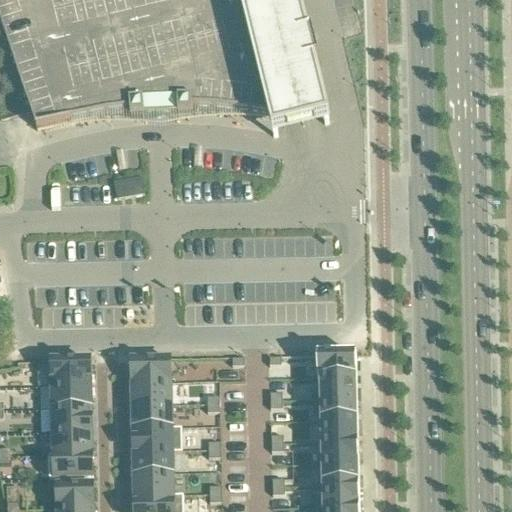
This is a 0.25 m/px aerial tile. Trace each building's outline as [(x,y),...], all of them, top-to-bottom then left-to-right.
[(0,0),(0,23),(37,134),(46,131),(56,128),(68,125),(78,123),(88,121),(101,118),(110,116),(120,115),(130,114),(131,120),(145,119),(144,118),(178,117),(192,117),(192,111),(200,111),(210,112),(218,112),(228,113),(239,114),(249,116),(259,117),(267,119),(268,124),(273,143),(330,128),(316,71),(320,71),(313,43),(310,44),(298,0),(0,0)] [(46,131),(37,134),(36,138),(47,135),(62,132),(79,130),(93,129),(111,129),(128,130),(139,132),(144,135),(149,138),(154,138),(166,138),(171,136),(176,133),(182,130),(194,126),(207,124),(221,123),(236,122),(251,123),(268,124),(267,119),(259,117),(249,116),(239,114),(228,113),(218,112),(210,112),(200,111),(192,111),(192,117),(178,117),(144,118),(145,119),(131,120),(130,114),(120,115),(110,116),(101,118),(88,121),(78,123),(68,125),(56,128),(46,131)] [(145,201),(142,185),(115,189),(118,205),(145,201)] [(356,361),(317,362),(317,385),(356,384),(356,361)] [(281,364),(269,364),(270,372),(282,372),(281,364)] [(171,365),(132,366),(133,390),(172,389),(171,365)] [(245,365),(233,365),(233,373),(245,373),(245,365)] [(91,392),(91,367),(52,368),(52,393),(91,392)] [(356,384),(317,385),(317,386),(319,386),(320,406),(357,405),(356,384)] [(172,389),(133,390),(133,413),(173,412),(172,389)] [(92,415),(91,392),(52,393),(53,416),(92,415)] [(282,399),(270,399),(270,407),(282,407),(282,399)] [(220,403),(208,403),(208,411),(220,411),(220,403)] [(357,405),(320,406),(320,428),(357,427),(357,405)] [(282,407),(270,407),(271,415),(283,415),(282,407)] [(220,411),(208,411),(208,419),(220,419),(220,411)] [(173,412),(133,413),(134,436),(173,435),(173,412)] [(92,440),(92,415),(53,416),(53,441),(92,440)] [(357,427),(320,428),(321,449),(358,449),(357,427)] [(173,435),(134,436),(134,459),(174,458),(173,435)] [(93,461),(92,440),(53,441),(54,461),(49,461),(49,462),(93,461)] [(283,442),(271,443),(272,451),(284,450),(283,442)] [(221,449),(209,449),(209,457),(221,457),(221,449)] [(358,449),(321,449),(322,471),(358,470),(358,449)] [(284,450),(272,451),(272,459),(284,458),(284,450)] [(0,462),(11,463),(11,455),(0,454),(0,462)] [(221,457),(209,457),(209,465),(221,465),(221,457)] [(174,458),(134,459),(135,481),(174,480),(174,458)] [(94,485),(93,461),(49,462),(50,486),(94,485)] [(0,470),(11,471),(11,463),(0,462),(0,470)] [(358,470),(322,471),(322,493),(359,492),(358,470)] [(174,480),(135,481),(135,503),(175,502),(174,480)] [(284,485),(272,486),(273,494),(285,493),(284,485)] [(94,511),(94,491),(57,492),(57,511),(94,511)] [(359,511),(359,492),(322,493),(322,511),(359,511)] [(222,493),(210,493),(210,501),(222,501),(222,493)] [(285,493),(273,494),(273,502),(285,501),(285,493)] [(222,501),(210,501),(210,509),(222,509),(222,501)] [(174,511),(175,502),(135,503),(135,511),(174,511)]
